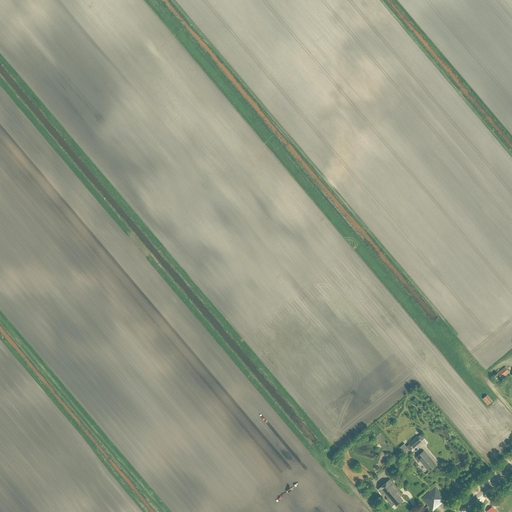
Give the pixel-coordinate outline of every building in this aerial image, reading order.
[(505,367),(497,373),(502,378),(509,372),(505,367)] [(483,399),(488,405),(492,401),(487,395),(483,399)] [(409,443),(413,448),(422,441),(417,435),(409,443)] [(420,461),(429,471),(436,466),(423,451),(415,458),(418,462),(420,461)] [(389,479),(378,489),(392,506),(394,504),(396,506),(403,500),(399,496),(401,495),(398,491),(399,490),(389,479)] [(429,504),(433,509),(437,505),(437,506),(439,505),(438,504),(445,500),(441,494),(440,495),(437,491),(439,489),(435,485),(429,491),(431,493),(424,498),(429,504)]
